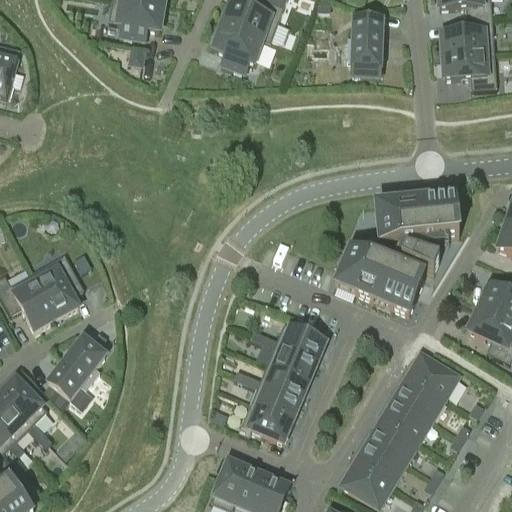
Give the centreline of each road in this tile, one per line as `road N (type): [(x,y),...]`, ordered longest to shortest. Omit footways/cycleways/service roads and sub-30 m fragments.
road 1 (residential): [(187,442),(204,317),(240,240),(304,195),(430,174)]
road 2 (residential): [(411,0),(430,174)]
road 3 (residential): [(410,343),(315,490)]
road 4 (residential): [(289,477),(358,317)]
road 5 (residential): [(502,197),(410,343)]
road 6 (residential): [(0,376),(110,312)]
road 7 (residential): [(163,112),(210,0)]
